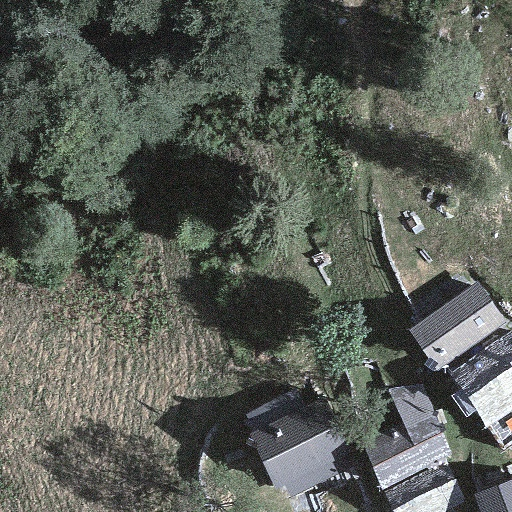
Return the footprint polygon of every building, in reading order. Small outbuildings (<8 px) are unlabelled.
[(474,282),(406,329),(437,374),(506,327),(474,282)] [(511,330),(511,331),(448,375),(486,429),(511,410),(511,330)] [(420,383),(389,397),(406,434),(365,452),(382,490),(454,458),(420,383)] [(318,399),(247,435),(281,502),(352,465),(318,399)] [(383,494),(392,511),(448,511),(466,503),(446,463),(383,494)] [(511,511),(511,480),(472,496),(478,511),(511,511)]
